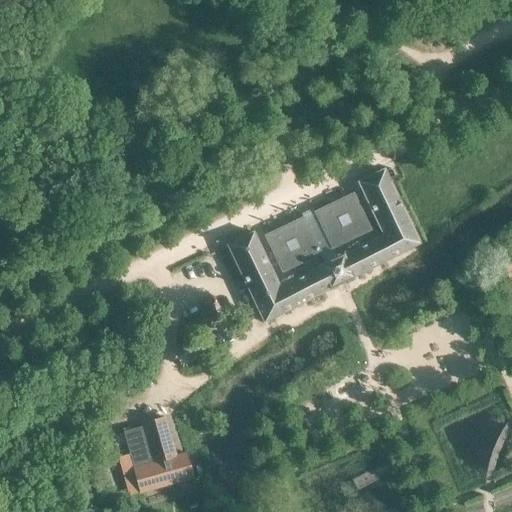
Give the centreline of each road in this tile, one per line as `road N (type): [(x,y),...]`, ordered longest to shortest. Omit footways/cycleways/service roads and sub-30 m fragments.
road 1 (track): [(0,346),(294,193)]
road 2 (track): [(294,193),(511,91)]
road 3 (track): [(427,130),(430,82),(446,60),(511,26)]
